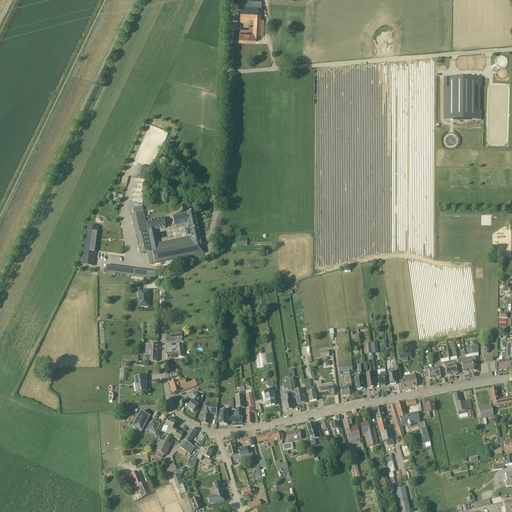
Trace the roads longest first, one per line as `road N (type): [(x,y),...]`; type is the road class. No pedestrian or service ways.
road 1 (unclassified): [(0,278),(135,0)]
road 2 (residential): [(216,435),(511,376)]
road 3 (unclassified): [(228,73),(511,49)]
road 4 (unclassified): [(162,327),(167,269),(208,249),(228,73)]
road 5 (residential): [(216,435),(169,406),(162,327)]
